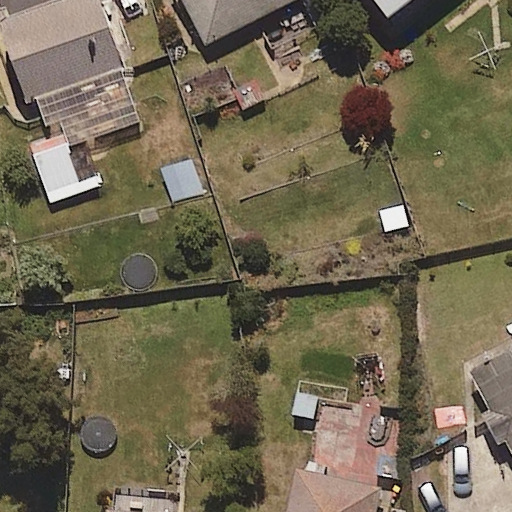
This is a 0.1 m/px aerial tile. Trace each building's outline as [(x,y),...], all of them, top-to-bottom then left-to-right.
[(314,23),(302,0),(178,0),(205,51),(258,24),(269,46),(314,23)] [(425,0),(363,0),(387,30),(425,0)] [(140,126),(96,1),(0,35),(0,36),(30,122),(55,114),(69,152),(140,126)] [(241,88),(230,60),(178,80),(196,124),(270,96),(263,79),(241,88)] [(84,149),(36,167),(51,206),(99,188),(84,149)] [(511,359),(471,381),(511,460),(511,359)] [(326,385),(295,381),(290,416),(322,420),(326,385)] [(377,511),(381,495),(298,476),(289,511),(377,511)]
